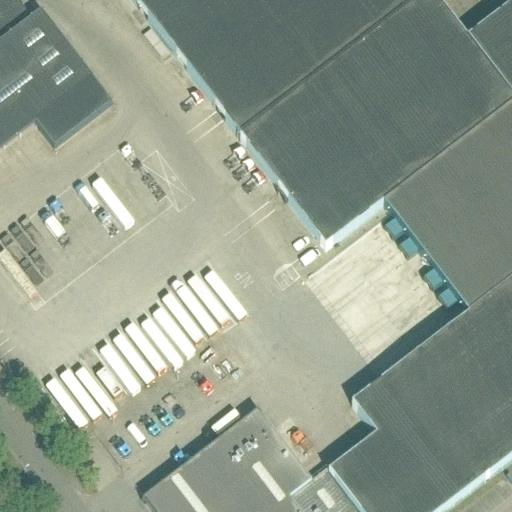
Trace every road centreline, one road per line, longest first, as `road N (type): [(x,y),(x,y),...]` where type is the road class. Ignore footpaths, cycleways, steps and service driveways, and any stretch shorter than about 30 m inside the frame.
road 1 (unknown): [(218,203),(159,287),(123,303)]
road 2 (unclassified): [(72,511),(0,416)]
